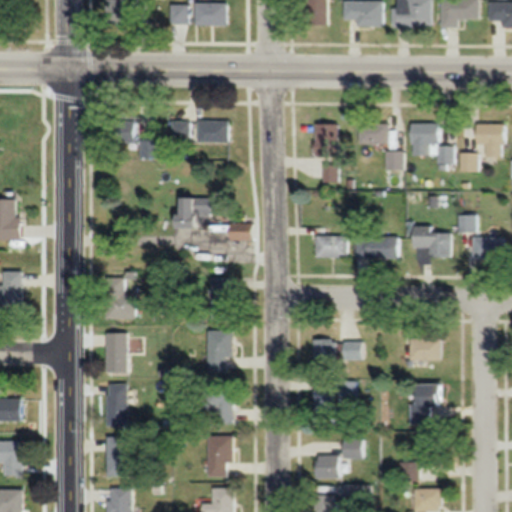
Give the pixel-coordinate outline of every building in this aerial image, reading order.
[(139,0),(106,0),(106,23),(139,23),(139,0)] [(330,24),(329,0),(307,0),(307,24),(330,24)] [(384,0),(345,0),(345,17),(356,17),(356,26),(385,26),(384,0)] [(394,0),(395,26),(434,26),(433,0),(394,0)] [(480,0),(443,0),(443,26),(462,26),(462,17),(481,17),(480,0)] [(511,0),(492,1),(492,26),(511,25),(511,0)] [(228,25),(228,1),(196,1),(196,25),(228,25)] [(189,23),(189,4),(171,4),(171,23),(189,23)] [(173,140),(191,140),(192,120),(173,120),(173,140)] [(230,142),(230,120),(198,120),(198,142),(230,142)] [(107,121),(107,143),(136,143),(136,121),(107,121)] [(339,155),(339,123),(317,123),(317,155),(339,155)] [(362,143),(371,143),(371,149),(387,149),(387,170),(406,170),(406,150),(391,150),(390,123),(361,123),(362,143)] [(441,123),(413,123),(413,155),(432,155),(432,143),(441,143),(441,123)] [(506,123),(479,123),(479,144),(488,144),(488,157),(506,157),(506,123)] [(141,158),(164,158),(164,140),(141,140),(141,158)] [(462,171),(479,171),(479,152),(462,152),(462,171)] [(325,181),(340,181),(340,164),(325,164),(325,181)] [(179,227),(201,227),(201,215),(215,215),(215,196),(179,196),(179,227)] [(0,198),(0,239),(21,239),(21,198),(0,198)] [(478,214),(460,214),(460,229),(478,229),(478,214)] [(232,239),(253,239),(253,222),(232,222),(232,239)] [(450,256),(451,234),(436,234),(436,226),(416,226),(416,246),(431,247),(431,255),(450,256)] [(350,256),(350,235),(319,235),(319,256),(350,256)] [(476,258),(506,258),(506,236),(476,236),(476,258)] [(358,237),(358,257),(400,257),(400,237),(358,237)] [(0,310),(25,311),(25,270),(4,270),(4,282),(0,281),(0,310)] [(138,318),(138,291),(127,291),(127,277),(109,277),(109,318),(138,318)] [(233,277),(214,277),(214,320),(233,320),(233,277)] [(235,357),(235,329),(210,329),(210,372),(229,372),(229,357),(235,357)] [(109,371),(130,371),(130,332),(109,332),(109,371)] [(443,360),(443,338),(413,338),(413,360),(443,360)] [(316,339),(316,361),(364,361),(364,339),(316,339)] [(130,426),(130,382),(109,382),(109,426),(130,426)] [(212,383),(212,421),(236,421),(236,383),(212,383)] [(442,383),(413,383),(413,424),(432,424),(432,405),(442,405),(442,383)] [(336,390),(316,390),(316,424),(336,424),(336,390)] [(0,420),(23,420),(23,394),(0,394),(0,420)] [(137,474),(137,453),(129,453),(129,435),(111,435),(111,474),(137,474)] [(211,475),(231,475),(231,465),(236,465),(236,435),(211,435),(211,475)] [(423,436),(423,465),(445,465),(445,436),(423,436)] [(365,438),(346,438),(346,458),(365,458),(365,438)] [(0,439),(0,461),(7,462),(7,475),(25,475),(25,440),(0,439)] [(342,454),(319,454),(319,477),(342,477),(342,454)] [(420,462),(404,462),(404,479),(420,479),(420,462)] [(134,511),(135,487),(110,487),(109,511),(134,511)] [(235,511),(236,487),(215,487),(215,502),(206,502),(205,511),(235,511)] [(24,511),(25,489),(0,488),(0,511),(24,511)] [(417,511),(410,511),(409,511),(427,511),(427,510),(445,510),(444,488),(417,488),(417,511)] [(337,511),(338,494),(319,494),(318,511),(337,511)]
